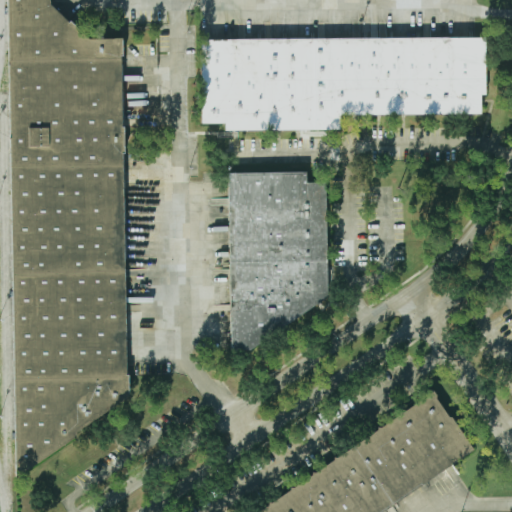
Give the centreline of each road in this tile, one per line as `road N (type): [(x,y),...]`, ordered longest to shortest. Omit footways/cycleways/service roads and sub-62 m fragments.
road 1 (tertiary): [(511,177),(486,228),(411,297),(96,511)]
road 2 (tertiary): [(155,511),(471,291),(511,249)]
road 3 (residential): [(511,431),(411,297)]
